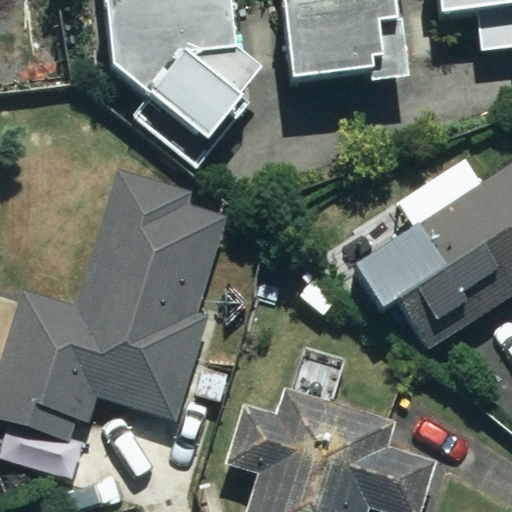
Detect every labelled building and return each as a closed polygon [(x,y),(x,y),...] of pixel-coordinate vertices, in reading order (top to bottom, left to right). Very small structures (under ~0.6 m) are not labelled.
[(30,0),(0,0),(0,59),(35,57),(30,0)] [(121,0),(126,68),(222,141),(278,68),(249,46),(245,0),(121,0)] [(299,0),(307,81),(380,73),(381,84),(421,80),(413,0),(299,0)] [(511,0),(454,0),(456,15),(485,11),(489,53),(511,50),(511,0)] [(0,419),(78,441),(84,419),(97,423),(105,396),(142,407),(143,400),(189,413),(217,317),(208,315),(235,218),(196,206),(200,193),(125,172),(86,306),(31,290),(0,397),(0,419)] [(511,172),(368,264),(397,308),(408,301),(440,350),(511,304),(511,172)] [(375,511),(377,509),(387,511),(426,511),(441,461),(395,448),(402,423),(293,391),(286,415),(254,406),(235,467),(267,476),(256,511),(375,511)]
